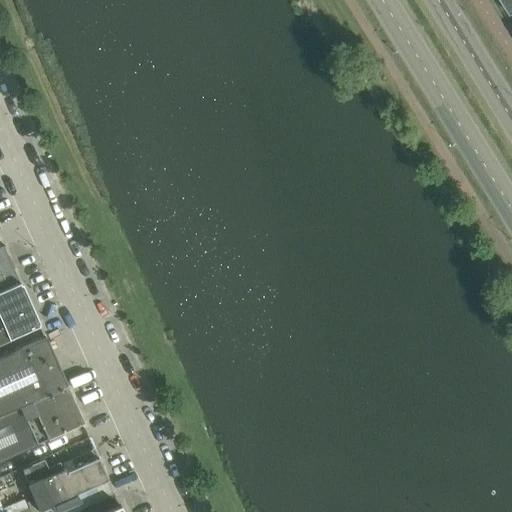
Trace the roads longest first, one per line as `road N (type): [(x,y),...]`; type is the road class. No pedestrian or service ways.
road 1 (unclassified): [(0,128),(172,511)]
road 2 (secondary): [(380,0),(511,209)]
road 3 (secondary): [(511,119),(437,0)]
